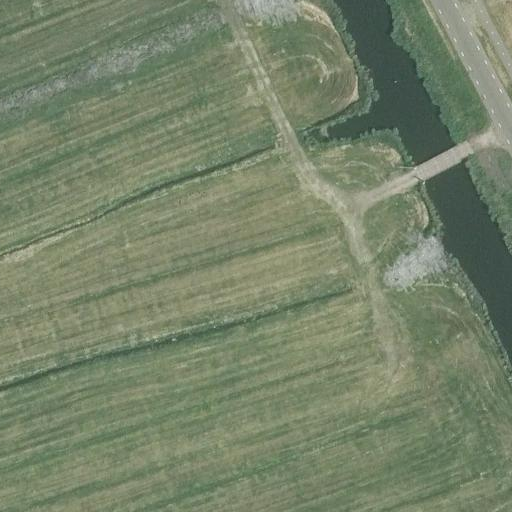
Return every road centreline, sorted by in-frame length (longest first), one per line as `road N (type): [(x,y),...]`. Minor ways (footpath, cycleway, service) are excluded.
road 1 (track): [(246,239),(369,199),(471,147),(511,139)]
road 2 (tertiary): [(511,124),(445,0)]
